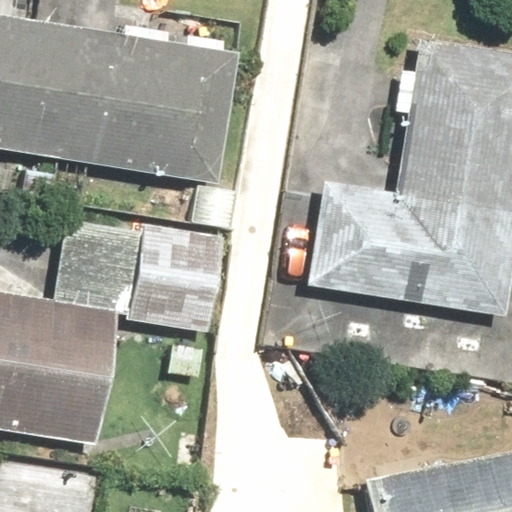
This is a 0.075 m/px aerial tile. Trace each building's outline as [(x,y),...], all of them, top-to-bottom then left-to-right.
[(0,0),(0,139),(205,168),(223,36),(4,6),(4,0),(0,0)] [(386,197),(313,190),(303,298),(504,317),(509,266),(511,266),(511,56),(401,46),(386,197)] [(230,181),(183,176),(179,215),(226,220),(230,181)] [(212,226),(54,209),(45,295),(109,302),(203,312),(212,226)] [(109,302),(45,295),(0,289),(0,427),(95,438),(109,302)] [(318,392),(275,384),(265,441),(309,448),(318,392)] [(413,400),(353,394),(348,435),(409,441),(413,400)] [(511,511),(511,456),(359,490),(363,511),(511,511)]
